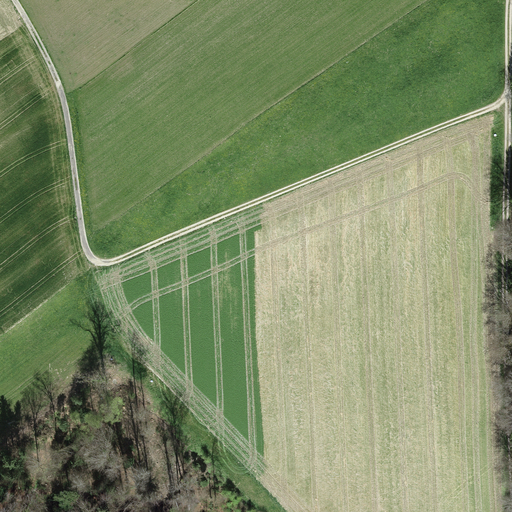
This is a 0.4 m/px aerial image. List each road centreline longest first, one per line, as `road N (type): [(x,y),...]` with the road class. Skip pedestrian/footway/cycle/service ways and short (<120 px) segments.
road 1 (track): [(13,0),(64,102),(85,249),(95,259),(110,261),(507,99)]
road 2 (track): [(509,0),(504,294),(511,471)]
